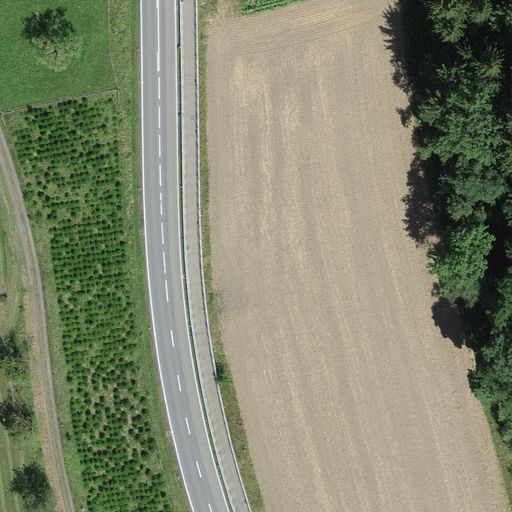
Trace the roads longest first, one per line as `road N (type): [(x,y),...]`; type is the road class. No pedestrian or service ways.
road 1 (primary): [(211,511),(166,293),(158,0)]
road 2 (track): [(68,511),(23,225),(0,151)]
